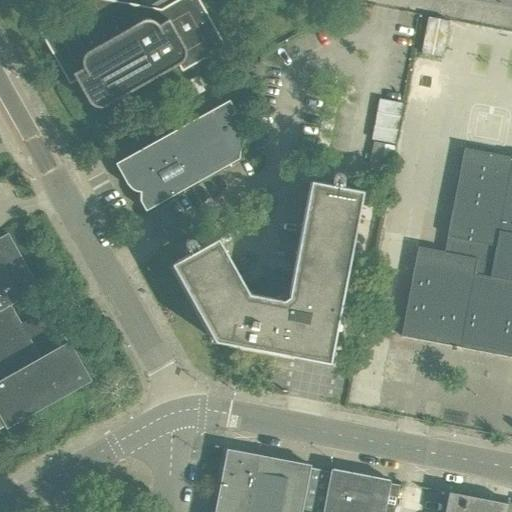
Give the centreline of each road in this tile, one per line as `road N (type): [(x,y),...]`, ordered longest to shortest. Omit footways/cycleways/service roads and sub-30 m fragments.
road 1 (unclassified): [(511,469),(224,411),(170,414)]
road 2 (unclassified): [(170,414),(160,365),(51,172)]
road 3 (unclassified): [(170,414),(0,508)]
